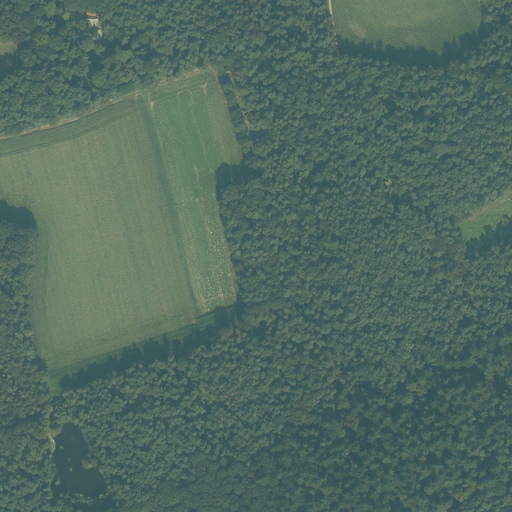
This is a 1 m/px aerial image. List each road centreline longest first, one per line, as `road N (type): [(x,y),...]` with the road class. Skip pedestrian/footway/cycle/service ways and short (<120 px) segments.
road 1 (track): [(511,330),(130,509)]
road 2 (track): [(227,61),(54,122),(32,38),(11,0)]
road 3 (track): [(307,154),(377,395)]
road 4 (track): [(306,511),(283,441),(294,375),(338,279)]
road 5 (track): [(511,81),(334,58)]
road 6 (track): [(262,511),(244,448),(212,416),(190,352)]
road 7 (track): [(241,38),(86,0)]
road 8 (track): [(307,154),(227,61),(241,38)]
road 9 (track): [(307,154),(427,243)]
road 10 (track): [(445,74),(449,114),(480,194)]
